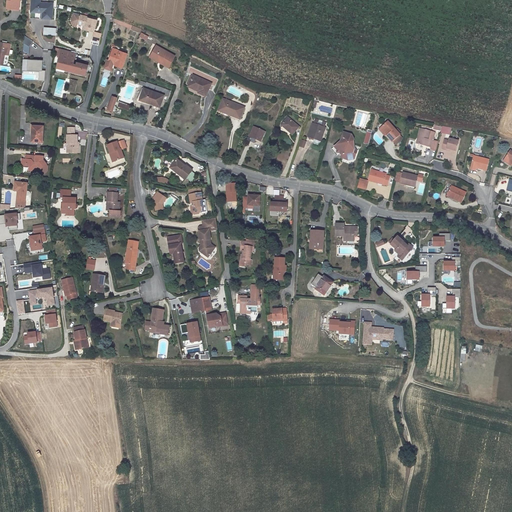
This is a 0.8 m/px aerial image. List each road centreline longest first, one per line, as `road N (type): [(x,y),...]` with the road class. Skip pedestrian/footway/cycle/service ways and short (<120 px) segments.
road 1 (residential): [(144,130),(249,175),(330,189),(392,214),(460,220),(511,246)]
road 2 (track): [(406,308),(415,346),(402,413),(415,457),(405,511)]
road 3 (residential): [(144,130),(136,178),(158,274),(152,291)]
road 4 (residential): [(0,84),(68,113),(144,130)]
road 5 (track): [(45,511),(33,453),(0,403)]
